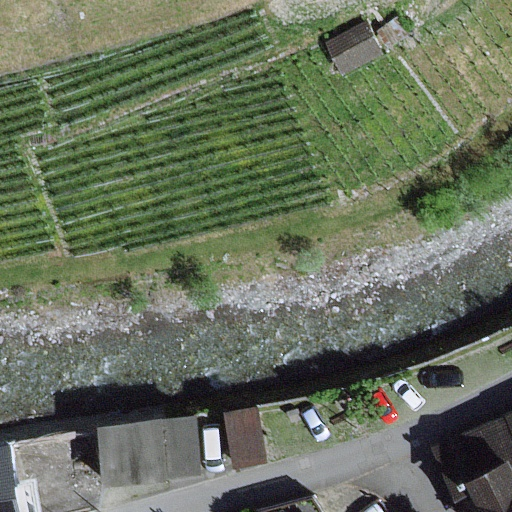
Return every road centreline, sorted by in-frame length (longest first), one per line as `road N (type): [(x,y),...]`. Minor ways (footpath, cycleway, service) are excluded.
road 1 (residential): [(184,511),(392,450)]
road 2 (residential): [(392,450),(511,395)]
